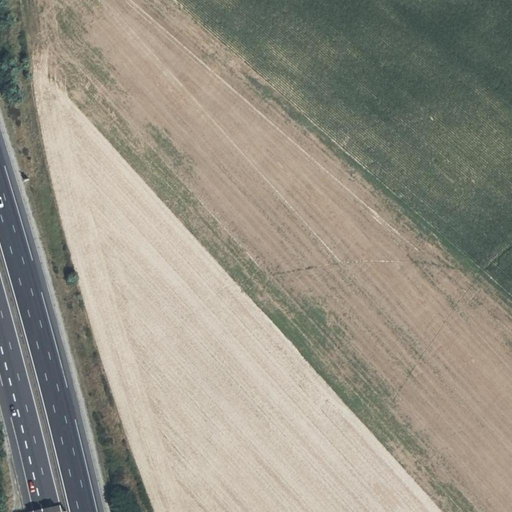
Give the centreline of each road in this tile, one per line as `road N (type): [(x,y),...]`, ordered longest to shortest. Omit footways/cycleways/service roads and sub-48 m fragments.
road 1 (motorway): [(84,511),(0,195)]
road 2 (motorway): [(0,307),(52,511)]
